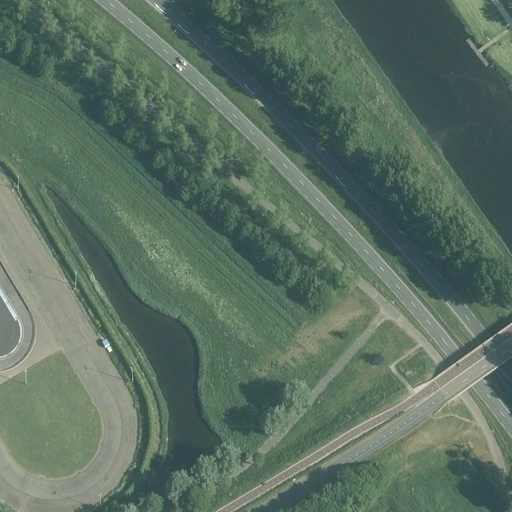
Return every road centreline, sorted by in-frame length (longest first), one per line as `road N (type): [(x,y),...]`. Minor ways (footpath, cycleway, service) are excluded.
road 1 (unclassified): [(511,500),(481,421),(423,342),(20,0)]
road 2 (trunk): [(106,0),(259,142),(438,334),(511,427)]
road 3 (trunk): [(511,376),(340,173),(157,0)]
